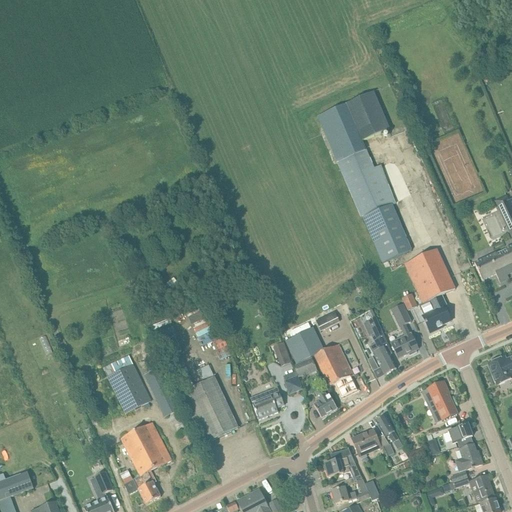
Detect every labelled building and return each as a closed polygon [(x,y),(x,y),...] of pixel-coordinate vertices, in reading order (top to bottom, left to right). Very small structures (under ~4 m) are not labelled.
[(375,94),(318,118),(333,153),(391,131),(375,94)] [(333,153),(345,181),(374,169),(363,143),(333,153)] [(363,219),(381,262),(411,249),(393,206),(395,205),(381,166),(374,169),(345,181),(343,181),(361,220),(363,219)] [(496,202),(511,236),(511,207),(507,197),(496,202)] [(26,250),(22,241),(15,245),(19,253),(26,250)] [(511,246),(475,263),(474,264),(482,281),(496,275),(500,283),(509,279),(507,275),(511,273),(511,246)] [(455,290),(438,252),(406,267),(423,305),(442,296),(455,290)] [(408,312),(417,308),(411,295),(402,299),(408,312)] [(449,312),(442,296),(423,305),(420,306),(424,317),(423,317),(430,334),(439,330),(438,328),(451,322),(447,313),(449,312)] [(411,323),(403,306),(392,311),(400,328),(401,328),(405,337),(391,344),(398,359),(409,354),(410,357),(417,353),(416,351),(419,350),(411,334),(410,335),(405,326),(411,323)] [(316,322),(321,332),(340,322),(335,312),(316,322)] [(376,318),(368,322),(374,336),(376,340),(384,337),(385,337),(376,318)] [(145,375),(164,417),(180,410),(160,368),(164,366),(150,335),(132,343),(139,358),(132,361),(140,378),(145,375)] [(392,354),(384,337),(376,340),(374,336),(372,337),(375,345),(370,349),(385,376),(397,370),(389,356),(392,354)] [(314,356),(325,379),(329,388),(335,385),(341,398),(357,391),(351,378),(354,377),(349,368),(339,345),(324,352),(314,356)] [(104,369),(127,415),(143,407),(145,410),(150,407),(148,404),(152,402),(140,378),(132,361),(129,356),(104,369)] [(373,358),(368,360),(373,372),(379,369),(373,358)] [(511,360),(508,362),(507,360),(506,361),(505,358),(489,365),(497,386),(511,379),(511,360)] [(316,372),(312,359),(294,364),(299,378),(305,376),(305,377),(316,372)] [(284,382),(286,387),(290,396),(303,390),(297,377),(296,378),(294,373),(284,377),(285,382),(284,382)] [(180,395),(199,437),(203,446),(238,429),(234,420),(215,379),(180,395)] [(458,415),(443,383),(428,390),(442,422),(458,415)] [(251,399),(255,411),(259,421),(278,413),(277,409),(285,406),(278,389),(251,399)] [(328,397),(323,390),(315,395),(319,402),(314,405),(322,419),(337,410),(329,396),(328,397)] [(376,423),(381,431),(385,438),(389,436),(397,450),(402,447),(390,425),(385,417),(376,423)] [(152,424),(121,440),(141,478),(151,472),(172,462),(152,424)] [(448,432),(452,444),(453,445),(473,437),(468,425),(458,429),(448,432)] [(352,440),(356,449),(359,458),(381,449),(373,431),(373,432),(363,437),(362,436),(352,440)] [(394,455),(390,445),(384,448),(388,458),(394,455)] [(455,461),(459,473),(466,471),(483,465),(480,458),(478,458),(474,445),(464,449),(460,451),(462,459),(455,461)] [(423,448),(408,454),(411,462),(426,457),(423,448)] [(340,483),(342,490),(345,489),(357,483),(362,481),(352,458),(349,449),(348,449),(348,450),(334,454),(335,456),(331,457),(332,463),(324,465),(328,479),(350,473),(353,479),(340,483)] [(141,478),(126,486),(130,494),(138,490),(146,505),(161,498),(154,484),(156,482),(151,472),(141,478)] [(28,473),(0,483),(0,502),(34,490),(28,473)] [(85,511),(113,511),(108,499),(107,499),(105,495),(114,491),(105,473),(94,478),(102,496),(100,497),(102,501),(84,509),(85,511)] [(451,479),(453,484),(468,479),(466,473),(451,479)] [(487,477),(478,480),(474,481),(478,491),(473,493),(477,504),(495,497),(487,477)] [(453,484),(445,487),(447,493),(470,485),(468,479),(453,484)] [(362,481),(357,483),(362,494),(367,492),(362,481)] [(373,482),(365,485),(372,502),(381,498),(373,482)] [(345,489),(342,490),(332,492),(336,506),(346,503),(357,500),(355,494),(347,496),(345,489)] [(433,492),(435,498),(444,495),(442,489),(433,492)] [(270,511),(264,500),(259,491),(238,502),(242,511),(270,511)] [(367,493),(359,497),(361,502),(370,498),(367,493)] [(496,500),(486,503),(481,505),(483,511),(498,511),(497,509),(499,508),(496,500)] [(269,505),(272,511),(282,511),(277,501),(269,505)] [(59,511),(56,503),(31,511),(30,511),(59,511)] [(235,503),(227,507),(228,511),(234,511),(238,510),(235,503)]
